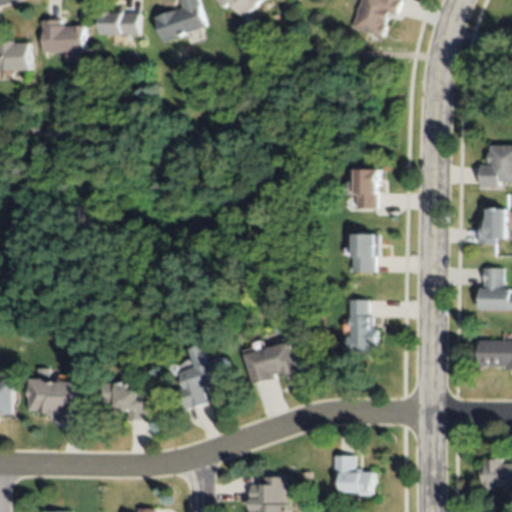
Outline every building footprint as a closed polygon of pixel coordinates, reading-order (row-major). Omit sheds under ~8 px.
[(158,15),(185,7),(182,0),(200,0),(208,25),(182,33),(183,36),(166,41),(158,15)] [(218,0),(261,0),(242,15),(232,1),(224,7),(218,0)] [(360,0),(400,0),(397,14),(388,12),(382,36),(353,28),(360,0)] [(138,33),(102,31),(103,9),(139,10),(138,33)] [(45,50),(44,18),(63,17),(63,25),(85,25),(86,49),(45,50)] [(0,45),(1,45),(0,40),(18,39),(18,42),(32,41),(34,68),(5,70),(4,66),(0,66),(0,45)] [(492,144),(511,144),(511,180),(497,180),(497,184),(480,184),(480,164),(494,164),(494,161),(488,161),(489,152),(492,152),(492,144)] [(358,206),(359,165),(379,166),(378,206),(358,206)] [(507,206),(507,235),(498,235),(498,242),(480,242),(480,231),(485,231),(485,225),(490,225),(490,206),(507,206)] [(357,271),(358,232),(383,232),(382,255),(377,255),(377,271),(357,271)] [(486,266),(505,267),(505,286),(511,286),(511,294),(511,308),(480,308),(480,286),(486,286),(486,266)] [(354,299),(371,299),(371,315),(375,315),(375,327),(380,327),(380,343),(375,343),(375,352),(350,352),(350,336),(354,336),(354,299)] [(480,339),(511,339),(511,368),(508,368),(508,364),(480,363),(480,339)] [(247,354),(292,340),(301,370),(285,375),(284,371),(277,373),(278,376),(256,383),(247,354)] [(193,346),(207,341),(212,360),(226,356),(233,377),(219,382),(220,387),(207,391),(211,403),(195,408),(194,405),(185,408),(179,388),(187,386),(183,373),(199,367),(193,346)] [(34,377),(46,377),(46,380),(85,381),(85,391),(90,391),(89,417),(81,417),(81,419),(65,418),(65,412),(58,412),(58,414),(49,414),(49,412),(42,412),(42,410),(33,409),(34,377)] [(0,379),(16,379),(15,413),(0,413),(0,379)] [(107,383),(142,384),(142,397),(155,397),(155,420),(131,419),(131,409),(115,409),(115,404),(107,404),(107,383)] [(335,452),(356,453),(356,468),(373,468),(372,495),(360,495),(360,489),(342,489),(342,476),(335,476),(335,452)] [(511,482),(495,482),(495,489),(482,489),(482,465),(486,465),(487,455),(501,455),(501,462),(511,462),(511,482)] [(287,477),(287,506),(289,506),(289,511),(250,511),(250,508),(253,508),(253,486),(267,486),(267,478),(287,477)]
